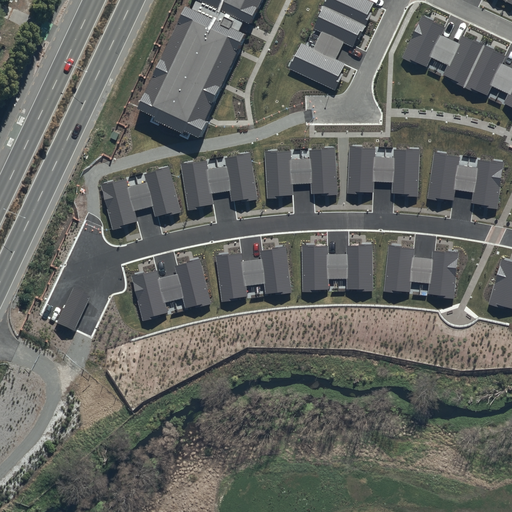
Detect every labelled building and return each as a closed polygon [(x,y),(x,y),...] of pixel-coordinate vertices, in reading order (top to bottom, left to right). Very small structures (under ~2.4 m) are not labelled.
[(262,0),(199,0),(251,25),(262,0)] [(317,0),(306,23),(316,28),(308,44),(295,38),(283,62),(329,85),(343,57),(333,52),(341,37),(349,41),(369,0),(317,0)] [(247,35),(186,7),(138,109),(198,137),(247,35)] [(422,11),(401,57),(428,69),(433,58),(449,65),(444,75),(487,95),(492,86),(509,94),(505,104),(511,107),(511,68),(501,63),(505,54),(464,36),(461,43),(442,35),(448,22),(422,11)] [(290,149),(264,151),(268,197),(293,195),(292,183),(311,181),(312,194),(337,192),(333,146),(308,148),(309,157),(290,158),(290,149)] [(375,147),(350,146),(347,192),(372,193),(373,181),(391,182),(391,195),(416,197),(419,151),(394,149),(393,158),(375,157),(375,147)] [(459,155),(434,152),(428,197),(454,201),(455,189),(473,191),(472,203),(497,207),(503,161),(477,158),(476,166),(458,164),(459,155)] [(206,160),(180,164),(188,210),(213,205),(211,193),(229,190),(232,203),(257,198),(249,153),(224,157),(225,166),(207,169),(206,160)] [(126,178),(101,185),(113,229),(138,223),(135,211),(152,206),(156,218),(180,212),(169,167),(144,174),(146,182),(128,187),(126,178)] [(328,245),(302,245),(302,291),(328,291),(328,279),(346,279),(346,291),(372,291),(372,245),(346,245),(346,254),(328,254),(328,245)] [(414,248),(389,245),(384,291),(409,294),(411,282),(429,284),(427,296),(453,299),(458,253),(432,250),(431,259),(413,257),(414,248)] [(241,252),(215,256),(221,301),(247,298),(245,286),(263,283),(265,296),(290,292),(284,247),(259,250),(260,259),(242,261),(241,252)] [(511,261),(501,259),(490,304),(511,309),(511,261)] [(156,270),(131,276),(142,321),(167,315),(164,303),(182,299),(184,311),(209,306),(199,261),(174,267),(176,275),(158,279),(156,270)]
